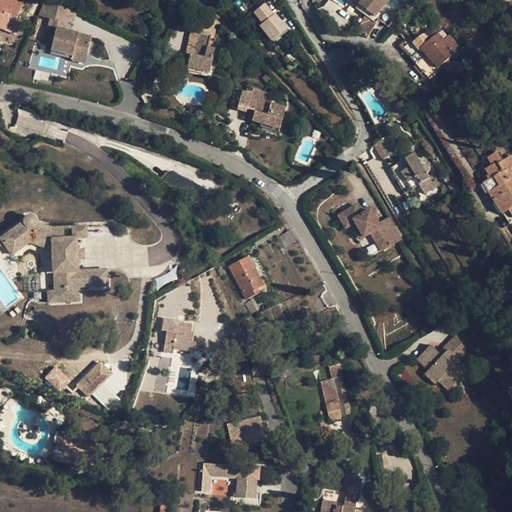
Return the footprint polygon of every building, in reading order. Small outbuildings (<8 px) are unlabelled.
[(14,21),(22,0),(0,0),(0,28),(4,30),(9,19),(14,21)] [(76,13),(46,0),(45,0),(46,0),(38,16),(51,19),(67,23),(73,24),(76,13)] [(246,18),(254,11),(247,2),(245,5),(240,0),(237,0),(233,3),(246,18)] [(361,0),(356,8),(371,19),(376,23),(378,20),(387,28),(395,18),(382,7),(387,0),(361,0)] [(426,9),(421,3),(417,6),(422,12),(426,9)] [(274,16),(265,5),(255,13),(258,17),(264,24),(261,26),(272,40),(287,29),(276,15),(274,16)] [(258,17),(256,20),(261,26),(264,24),(258,17)] [(220,24),(214,18),(206,26),(216,28),(220,24)] [(14,21),(9,19),(4,30),(9,32),(14,21)] [(91,37),(65,31),(67,23),(51,19),(47,33),(55,34),(51,51),(73,56),(74,53),(87,56),(91,37)] [(376,23),(371,19),(362,23),(361,23),(357,34),(366,38),(376,23)] [(498,29),(492,21),(487,25),(493,32),(498,29)] [(190,54),(197,24),(193,23),(186,53),(190,54)] [(187,68),(210,73),(215,50),(207,48),(210,36),(214,36),(216,28),(206,26),(197,24),(190,54),(187,68)] [(426,31),(422,34),(428,41),(438,33),(435,29),(429,35),(426,31)] [(460,48),(449,35),(443,40),(438,33),(428,41),(422,34),(404,49),(411,56),(410,58),(429,79),(439,70),(438,68),(455,53),(454,52),(460,48)] [(87,56),(74,53),(73,56),(72,60),(85,63),(87,56)] [(269,94),(252,89),(251,93),(246,92),(246,93),(242,92),(237,109),(245,111),(246,112),(247,109),(255,111),(252,121),(280,129),(285,109),(267,103),(269,94)] [(395,99),(389,94),(384,92),(383,92),(382,91),(378,95),(387,105),(395,99)] [(406,111),(395,99),(387,105),(398,119),(406,111)] [(247,109),(246,112),(245,111),(243,118),(252,121),(255,111),(247,109)] [(395,152),(386,137),(374,144),(383,159),(395,152)] [(511,157),(511,155),(502,161),(496,152),(487,158),(492,165),(485,169),(491,178),(483,184),(495,203),(501,200),(508,211),(511,207),(511,169),(511,168),(511,166),(511,157)] [(400,162),(389,169),(405,195),(419,185),(424,194),(438,186),(432,175),(429,178),(426,173),(429,171),(429,170),(430,168),(430,167),(429,166),(428,165),(426,165),(422,167),(414,153),(404,159),(409,166),(405,169),(400,162)] [(325,164),(335,157),(335,156),(334,156),(332,156),(331,156),(330,156),(323,160),(325,164)] [(495,203),(502,214),(508,211),(501,200),(495,203)] [(389,217),(378,224),(370,209),(361,214),(356,205),(338,216),(343,225),(353,219),(355,223),(363,238),(371,234),(376,243),(385,238),(390,246),(402,239),(389,217)] [(54,290),(47,291),(47,302),(78,301),(77,287),(106,286),(106,270),(77,271),(76,260),(76,248),(75,238),(86,237),(85,227),(51,228),(34,223),(35,220),(34,218),(33,217),(31,216),(29,215),(26,216),(24,218),(23,221),(0,237),(0,244),(2,246),(4,246),(5,245),(11,254),(28,242),(52,249),(52,260),(56,260),(56,272),(53,272),(54,290)] [(352,225),(355,223),(353,219),(343,225),(346,228),(352,225)] [(361,239),(363,238),(355,223),(352,225),(361,239)] [(297,240),(291,231),(279,237),(285,247),(297,240)] [(376,243),(381,251),(390,246),(385,238),(376,243)] [(264,287),(249,257),(229,267),(246,300),(260,293),(258,290),(264,287)] [(56,272),(56,260),(52,260),(46,261),(47,272),(53,272),(56,272)] [(259,310),(253,299),(245,304),(251,314),(259,310)] [(193,324),(179,322),(179,321),(164,318),(162,330),(167,331),(165,345),(174,346),(173,349),(194,352),(196,343),(193,342),(194,334),(191,333),(193,324)] [(416,359),(428,371),(425,374),(436,384),(439,381),(449,371),(458,380),(468,370),(459,361),(460,359),(467,352),(456,334),(445,345),(449,349),(448,351),(451,353),(445,359),(442,356),(430,345),(416,359)] [(165,345),(164,352),(172,354),(173,349),(174,346),(165,345)] [(451,353),(448,351),(442,356),(445,359),(451,353)] [(76,385),(86,394),(109,371),(100,362),(76,385)] [(55,365),(44,377),(60,392),(71,380),(55,365)] [(346,415),(352,414),(342,365),(330,367),(333,379),(339,377),(346,415)] [(458,380),(449,371),(439,381),(449,391),(458,380)] [(333,379),(320,382),(324,397),(336,395),(333,379)] [(342,419),(337,395),(324,398),(330,421),(342,419)] [(260,417),(245,420),(247,426),(262,423),(260,417)] [(262,423),(247,426),(245,420),(227,424),(232,447),(266,439),(262,423)] [(82,431),(73,429),(65,427),(65,431),(59,430),(56,445),(68,448),(68,447),(78,449),(82,431)] [(260,468),(200,464),(198,491),(210,492),(211,476),(238,478),(237,497),(255,499),(257,479),(259,480),(260,468)] [(358,511),(359,508),(355,508),(358,488),(359,480),(349,479),(347,489),(344,507),(336,506),(335,509),(326,508),(325,511),(358,511)] [(461,497),(457,488),(451,490),(455,500),(461,497)]
